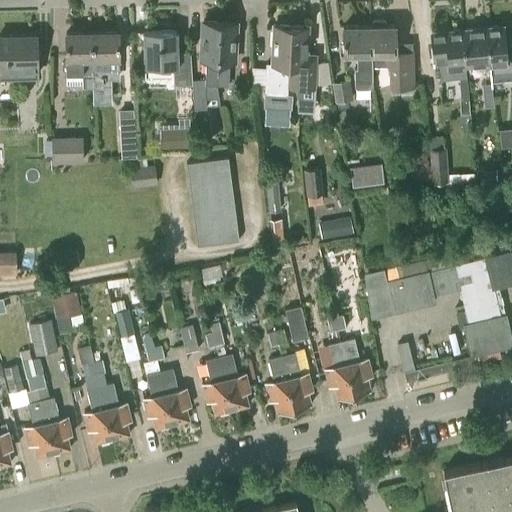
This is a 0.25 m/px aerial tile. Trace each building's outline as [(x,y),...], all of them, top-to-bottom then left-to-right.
[(215,84),(219,21),(203,20),(200,59),(205,59),(204,77),(192,79),(193,108),(206,107),(206,98),(219,98),(216,84),(215,84)] [(368,26),(370,79),(371,79),(371,53),(384,53),(384,67),(389,66),(390,87),(414,86),(412,51),(400,52),(395,52),(394,25),(385,25),(385,22),(382,20),(373,20),(370,22),(370,26),(368,26)] [(235,23),(219,21),(215,84),(216,84),(227,85),(228,61),(233,61),(235,23)] [(288,85),(290,25),(274,25),(272,64),(266,63),(264,94),(287,95),(288,85)] [(307,26),(290,25),(288,85),(314,87),(315,83),(331,82),(328,62),(315,63),(316,54),(306,54),(307,26)] [(503,25),(486,26),(489,63),(491,79),(511,77),(511,58),(510,60),(506,60),(503,25)] [(370,79),(368,26),(343,26),(343,43),(341,43),(341,51),(343,51),(343,54),(357,54),(358,79),(370,79)] [(489,63),(486,26),(462,28),(465,65),(489,63)] [(465,65),(462,28),(431,31),(432,46),(433,46),(434,65),(440,64),(441,78),(458,76),(459,87),(460,87),(460,99),(459,99),(460,113),(469,113),(467,87),(465,65)] [(191,83),(189,51),(177,52),(175,29),(142,32),(143,67),(171,66),(172,85),(191,83)] [(65,59),(61,63),(62,68),(66,72),(81,72),(92,72),(91,32),(65,33),(65,59)] [(117,32),(91,32),(92,72),(104,72),(104,69),(105,69),(105,61),(118,61),(118,58),(117,32)] [(0,76),(1,76),(35,76),(35,36),(0,36),(0,76)] [(81,87),(92,87),(92,72),(81,72),(81,83),(81,87)] [(104,72),(92,72),(92,87),(104,87),(104,72)] [(349,79),(344,80),(332,82),(335,102),(353,100),(349,79)] [(492,85),(482,85),(484,106),(493,105),(492,85)] [(123,158),(130,158),(136,157),(134,118),(132,118),(120,119),(122,151),(123,158)] [(160,127),(160,147),(191,147),(191,127),(160,127)] [(511,145),(511,127),(499,129),(500,147),(511,145)] [(83,161),(82,136),(51,136),(51,162),(83,161)] [(430,164),(431,181),(432,182),(447,182),(445,152),(430,153),(430,164)] [(208,169),(229,166),(227,154),(206,157),(208,169)] [(208,169),(206,157),(185,160),(186,172),(208,169)] [(155,164),(147,165),(130,167),(132,187),(157,184),(155,164)] [(431,181),(430,164),(410,166),(411,179),(415,179),(415,183),(431,181)] [(229,166),(208,169),(209,181),(231,178),(229,166)] [(305,169),(308,196),(322,194),(319,167),(305,169)] [(381,167),(349,169),(351,190),(383,187),(381,167)] [(476,180),(496,179),(497,168),(476,169),(476,180)] [(209,181),(208,169),(186,172),(188,184),(209,181)] [(268,210),(281,209),(277,177),(265,178),(268,210)] [(231,178),(209,181),(211,193),(232,190),(231,178)] [(209,181),(188,184),(189,196),(211,193),(209,181)] [(232,190),(211,193),(213,205),(234,202),(232,190)] [(213,205),(211,193),(189,196),(191,208),(213,205)] [(234,202),(213,205),(214,217),(235,214),(234,202)] [(214,217),(213,205),(191,208),(193,220),(214,217)] [(237,226),(235,214),(214,217),(216,229),(237,226)] [(216,229),(214,217),(193,220),(194,232),(216,229)] [(286,245),(283,218),(270,220),(273,246),(286,245)] [(352,218),(320,224),(323,239),(355,233),(352,218)] [(239,239),(237,226),(216,229),(217,242),(239,239)] [(216,229),(194,232),(196,245),(217,242),(216,229)] [(76,248),(55,251),(58,267),(79,264),(76,248)] [(16,250),(0,250),(0,274),(16,275),(16,250)] [(511,250),(386,280),(393,310),(434,301),(433,294),(460,287),(466,309),(457,312),(460,326),(464,325),(471,354),(511,343),(498,285),(511,281),(511,250)] [(51,296),(55,318),(67,315),(79,313),(75,291),(51,296)] [(14,295),(0,298),(0,310),(18,306),(14,295)] [(299,297),(298,297),(285,300),(286,308),(285,308),(292,340),(308,336),(300,305),(301,305),(299,297)] [(128,308),(126,308),(114,311),(121,337),(134,334),(128,308)] [(343,314),(335,316),(338,329),(345,327),(343,314)] [(338,329),(335,316),(326,318),(329,331),(338,329)] [(51,319),(29,323),(36,354),(57,349),(51,319)] [(180,326),(185,351),(198,349),(192,323),(191,324),(190,320),(179,323),(180,326)] [(223,343),(224,342),(219,321),(211,323),(216,344),(223,343)] [(216,344),(211,323),(203,325),(205,333),(208,346),(216,344)] [(275,330),(278,343),(287,341),(283,328),(275,330)] [(278,343),(275,330),(267,332),(270,345),(278,343)] [(156,359),(153,345),(150,333),(144,334),(142,338),(148,361),(156,359)] [(340,340),(352,393),(370,389),(367,376),(371,375),(366,356),(359,358),(353,337),(340,340)] [(410,337),(397,339),(403,382),(456,375),(454,357),(413,362),(410,337)] [(352,393),(340,340),(328,343),(325,344),(330,365),(322,367),(327,386),(332,385),(335,398),(352,393)] [(86,362),(94,360),(90,344),(77,347),(81,363),(86,362)] [(161,344),(153,345),(156,359),(164,357),(161,344)] [(294,351),(280,354),(293,408),(310,404),(307,391),(311,390),(306,371),(299,373),(294,351)] [(231,352),(227,353),(218,355),(217,355),(230,409),(247,405),(244,392),(249,391),(244,372),(236,374),(231,352)] [(293,408),(280,354),(266,358),(271,380),(263,382),(268,400),(272,399),(275,412),(293,408)] [(230,409),(217,355),(203,359),(208,380),(200,382),(205,401),(210,400),(213,413),(230,409)] [(102,358),(94,360),(86,362),(89,375),(105,371),(102,358)] [(1,366),(6,383),(7,390),(20,387),(14,363),(1,366)] [(172,366),(158,369),(171,424),(188,420),(185,406),(189,405),(185,386),(177,388),(172,366)] [(171,424),(158,369),(144,373),(149,394),(142,396),(146,415),(151,414),(154,428),(171,424)] [(34,374),(37,388),(46,386),(43,372),(34,374)] [(24,391),(27,401),(24,402),(29,424),(23,425),(27,444),(33,443),(36,456),(53,452),(40,398),(37,388),(34,374),(26,376),(30,389),(24,391)] [(99,385),(112,439),(129,434),(126,421),(130,419),(126,401),(118,402),(113,381),(99,385)] [(112,439),(99,385),(84,388),(89,410),(81,411),(86,430),(91,429),(95,443),(112,439)] [(40,398),(53,452),(70,448),(67,435),(70,434),(66,415),(58,416),(53,395),(40,398)] [(0,464),(10,463),(7,449),(12,448),(7,429),(0,430),(0,464)] [(511,511),(511,454),(443,469),(452,511),(511,511)] [(297,511),(296,502),(261,509),(262,511),(257,511),(297,511)]
